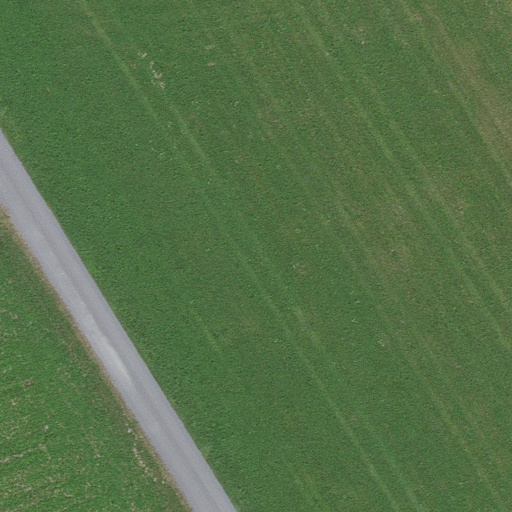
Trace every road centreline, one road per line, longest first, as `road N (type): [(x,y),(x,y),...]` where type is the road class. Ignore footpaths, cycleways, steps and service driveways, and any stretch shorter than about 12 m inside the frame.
road 1 (track): [(209,511),(94,324)]
road 2 (residential): [(0,170),(94,324)]
